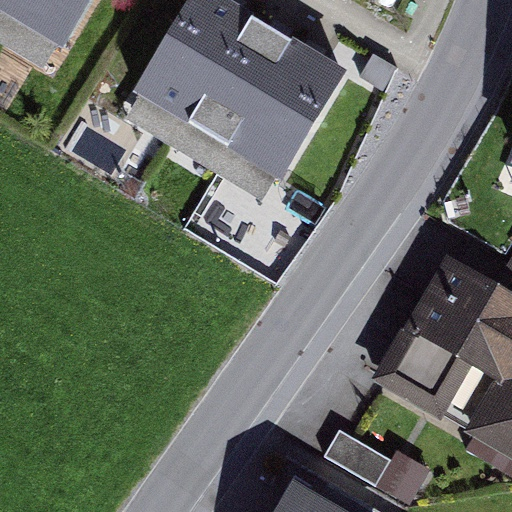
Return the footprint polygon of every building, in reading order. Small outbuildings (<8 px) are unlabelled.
[(102,0),(0,0),(0,31),(62,68),(102,0)] [(349,90),(201,2),(135,112),(282,201),(349,90)] [(511,155),(501,181),(511,185),(511,155)] [(511,285),(447,248),(374,374),(511,452),(511,285)] [(391,457),(339,426),(324,453),(375,484),(391,457)] [(357,511),(294,475),(272,511),(357,511)]
